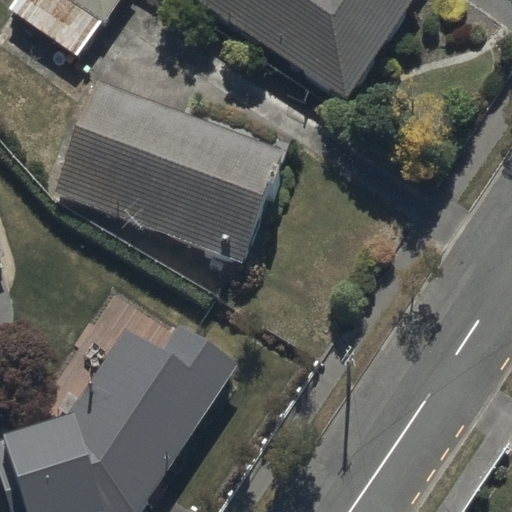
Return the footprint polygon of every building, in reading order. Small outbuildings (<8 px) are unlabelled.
[(78,68),(126,0),(20,0),(9,17),(24,28),(3,57),(42,86),(63,57),(78,68)] [(177,0),(350,115),(425,3),(420,0),(177,0)] [(99,93),(54,210),(238,280),(283,163),(99,93)] [(0,232),(0,270),(10,267),(0,232)] [(87,401),(64,436),(0,454),(0,479),(9,511),(148,511),(238,374),(176,334),(161,357),(99,317),(57,381),(87,401)]
